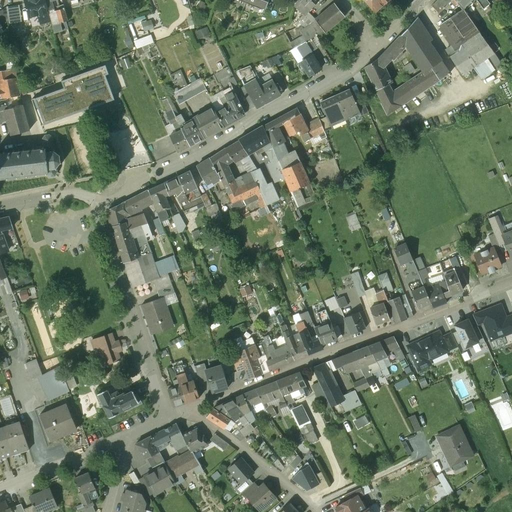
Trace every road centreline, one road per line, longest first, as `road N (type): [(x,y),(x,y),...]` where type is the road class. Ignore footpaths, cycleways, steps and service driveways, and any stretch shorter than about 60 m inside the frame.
road 1 (residential): [(189,410),(511,282)]
road 2 (residential): [(91,190),(157,175),(378,48)]
road 3 (residential): [(165,419),(91,190)]
road 4 (residential): [(315,511),(189,410)]
road 5 (residential): [(0,490),(122,437)]
